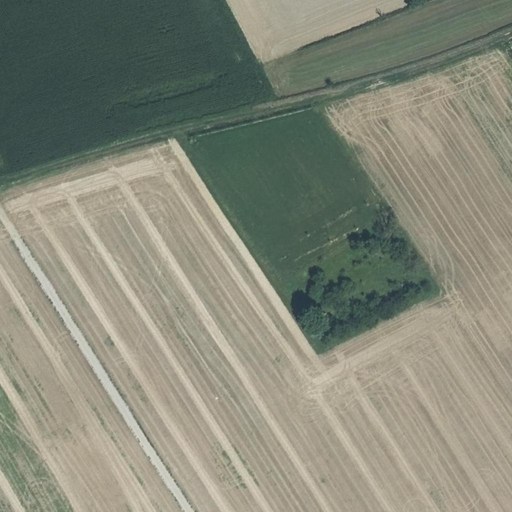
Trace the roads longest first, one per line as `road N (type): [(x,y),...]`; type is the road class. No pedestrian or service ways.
road 1 (track): [(511,33),(352,89),(0,184)]
road 2 (track): [(0,207),(191,511)]
